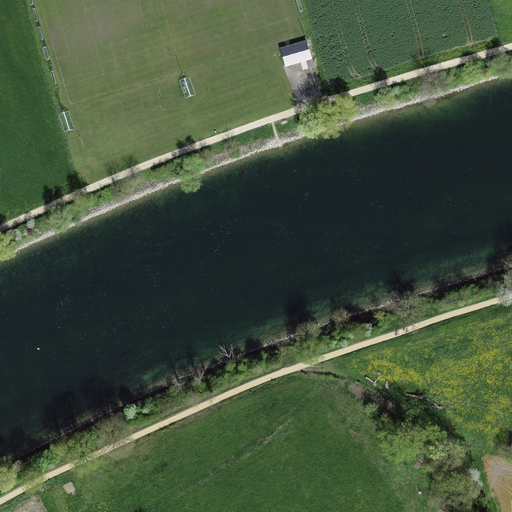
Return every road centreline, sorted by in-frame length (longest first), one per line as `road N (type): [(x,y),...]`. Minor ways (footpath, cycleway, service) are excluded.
road 1 (track): [(0,501),(288,369),(511,296)]
road 2 (track): [(511,46),(270,119),(0,228)]
